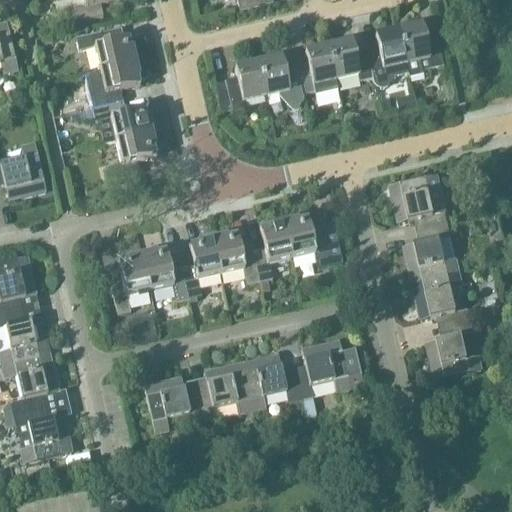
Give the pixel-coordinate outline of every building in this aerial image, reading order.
[(119,0),(82,0),(84,10),(69,13),(72,26),(103,18),(100,7),(120,3),(119,0)] [(272,0),(235,0),(239,13),(273,5),(272,0)] [(0,66),(3,77),(17,73),(6,27),(0,28),(0,66)] [(422,75),(443,70),(436,36),(424,39),(422,28),(398,34),(408,77),(409,81),(423,78),(422,75)] [(129,41),(118,44),(115,32),(75,41),(78,54),(94,50),(99,73),(134,65),(129,41)] [(366,52),(372,81),(373,86),(376,90),(380,91),(384,91),(387,89),(392,80),(408,77),(398,34),(375,39),(377,50),(366,52)] [(372,81),(366,52),(354,55),(352,44),(328,50),(336,83),(358,78),(359,84),(372,81)] [(318,97),(322,96),(324,93),(325,89),(324,86),(336,83),(328,50),(305,55),(307,66),(296,68),(302,97),(314,94),(318,97)] [(258,66),(266,99),(278,96),(279,101),(292,114),(295,114),(297,113),(304,103),(302,97),(296,68),(284,71),(281,60),(258,66)] [(134,65),(99,73),(104,96),(89,99),(92,112),(123,105),(121,93),(140,89),(134,65)] [(266,99),(258,66),(235,71),(237,82),(214,87),(220,116),(255,108),(253,102),(266,99)] [(28,101),(19,104),(21,113),(30,111),(28,101)] [(103,146),(115,144),(150,136),(145,112),(126,116),(123,105),(92,112),(92,113),(95,124),(98,124),(103,146)] [(92,113),(82,115),(85,127),(95,124),(92,113)] [(150,136),(115,144),(120,166),(105,170),(108,183),(139,176),(137,164),(156,159),(150,136)] [(272,136),(261,138),(263,147),(273,144),(272,136)] [(0,188),(4,188),(7,203),(45,194),(34,148),(20,151),(23,162),(0,167),(0,188)] [(482,161),(468,164),(471,177),(485,173),(482,161)] [(140,179),(125,182),(127,194),(143,191),(140,179)] [(448,228),(440,193),(437,179),(390,190),(399,227),(414,223),(417,235),(448,228)] [(307,221),(283,226),(291,262),(314,257),(318,272),(342,266),(333,227),(310,233),(307,221)] [(291,262),(283,226),(258,232),(263,252),(252,254),(259,285),(272,283),(268,267),(291,262)] [(456,263),(451,240),(448,228),(417,235),(420,247),(404,251),(413,288),(460,277),(456,263)] [(247,288),(259,285),(252,254),(240,257),(236,237),(212,243),(220,278),(243,273),(247,288)] [(181,270),(188,302),(201,299),(198,283),(220,278),(212,243),(188,248),(193,268),(181,270)] [(188,302),(181,270),(170,273),(165,253),(141,259),(150,294),(172,289),(176,304),(188,302)] [(150,294),(141,259),(117,264),(122,284),(110,286),(118,318),(131,315),(127,299),(150,294)] [(0,318),(22,313),(20,302),(35,298),(26,260),(0,266),(0,318)] [(439,333),(471,325),(468,313),(457,316),(452,293),(463,291),(460,277),(413,288),(421,325),(437,321),(439,333)] [(0,360),(2,369),(49,358),(40,322),(25,325),(22,313),(0,318),(0,360)] [(471,325),(439,333),(442,344),(427,348),(435,385),(482,374),(479,360),(468,363),(463,340),(474,338),(471,325)] [(134,332),(137,345),(156,341),(153,327),(134,332)] [(336,396),(363,389),(355,353),(341,356),(339,346),(301,354),(305,369),(293,372),(300,404),(309,402),(312,401),(310,390),(333,385),(336,396)] [(5,407),(2,412),(4,420),(45,410),(42,399),(57,396),(49,358),(2,369),(5,383),(16,380),(22,403),(5,407)] [(300,404),(293,372),(282,375),(278,359),(241,368),(252,415),(265,412),(263,401),(286,396),(288,406),(300,404)] [(252,415),(241,368),(204,376),(208,392),(196,394),(203,426),(215,423),(213,412),(236,407),(239,418),(252,415)] [(203,426),(196,394),(184,397),(181,382),(144,390),(154,437),(168,434),(166,423),(189,418),(191,429),(203,426)] [(309,402),(300,404),(304,421),(313,419),(309,402)] [(4,420),(6,432),(16,430),(25,467),(71,456),(63,419),(47,422),(45,410),(4,420)]
